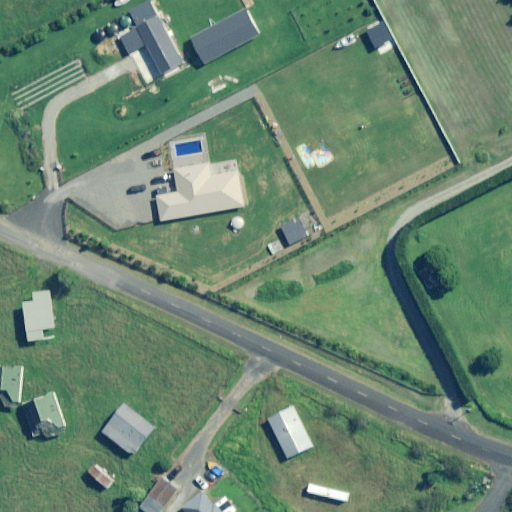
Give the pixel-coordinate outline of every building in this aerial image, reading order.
[(434,266),(432,265),(428,266),(426,267),(424,268),(423,270),(421,272),(420,274),(420,276),(420,278),(420,280),(420,282),(421,284),(423,286),(424,287),(426,288),(428,289),(430,290),(432,290),(434,290),(436,289),(438,288),(440,287),(441,285),(442,284),(443,282),(444,280),(444,278),(444,276),(443,273),(442,272),(441,270),(440,268),(438,267),(436,266),(434,266)] [(396,325),(393,303),(373,306),(379,348),(390,347),(387,326),(396,325)] [(20,409),(25,370),(0,367),(0,401),(5,402),(4,407),(20,409)] [(70,431),(58,392),(24,403),(35,437),(47,433),(49,438),(70,431)] [(127,463),(105,450),(91,474),(113,487),(127,463)] [(163,511),(180,489),(164,478),(142,508),(147,511),(163,511)] [(228,496),(216,505),(206,493),(185,508),(188,511),(236,511),(238,511),(228,496)]
